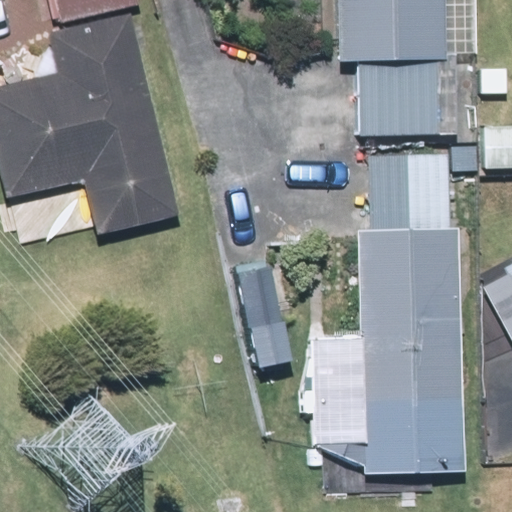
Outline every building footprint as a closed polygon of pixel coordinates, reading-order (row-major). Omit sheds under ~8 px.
[(131,8),(129,0),(46,0),(51,23),(131,8)] [(324,0),(326,69),(350,69),(351,141),(437,138),(432,0),(324,0)] [(48,78),(0,89),(0,199),(73,183),(86,240),(168,221),(122,17),(38,36),(48,78)] [(360,160),(361,236),(348,236),(355,479),(454,476),(447,233),(442,233),(440,158),(360,160)] [(511,268),(474,290),(511,356),(511,268)]
